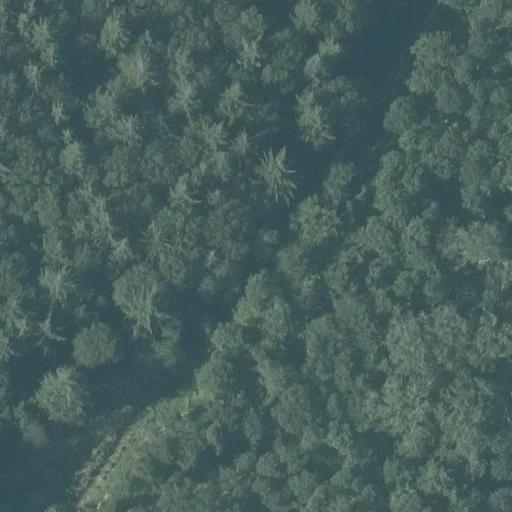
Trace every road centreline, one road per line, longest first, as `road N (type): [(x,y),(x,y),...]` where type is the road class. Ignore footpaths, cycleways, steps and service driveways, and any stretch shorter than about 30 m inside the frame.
road 1 (track): [(156,432),(443,0)]
road 2 (track): [(290,231),(416,511)]
road 3 (track): [(0,137),(59,34),(90,0)]
